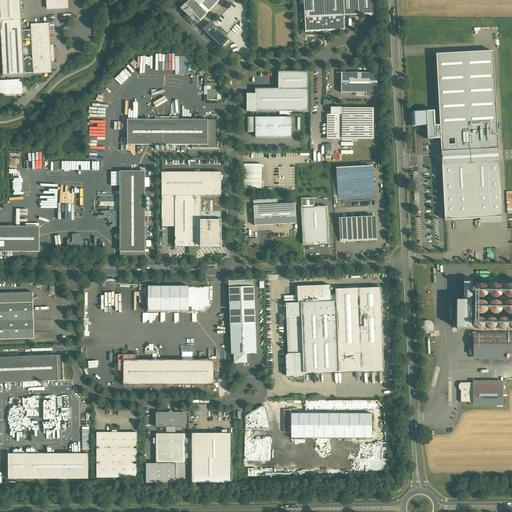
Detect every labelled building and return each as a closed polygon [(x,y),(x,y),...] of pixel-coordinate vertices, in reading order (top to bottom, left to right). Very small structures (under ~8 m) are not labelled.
[(0,0),(0,15),(0,22),(22,21),(20,0),(0,0)] [(66,0),(47,0),(48,9),(67,8),(66,0)] [(207,14),(192,0),(189,0),(184,6),(193,15),(196,17),(200,21),(207,14)] [(219,0),(192,0),(207,14),(219,0)] [(343,0),(303,0),(305,18),(344,16),(343,0)] [(373,0),(343,0),(344,16),(367,15),(373,17),(374,14),(373,0)] [(184,6),(181,9),(190,18),(193,15),(184,6)] [(344,16),(305,18),(305,32),(322,31),(328,31),(345,30),(344,16)] [(22,21),(0,22),(3,76),(24,74),(24,59),(23,40),(22,31),(22,21)] [(229,41),(210,23),(205,28),(206,29),(204,31),(222,48),(229,41)] [(49,24),(31,25),(31,30),(32,40),(32,59),(33,73),(33,74),(52,73),(49,24)] [(31,30),(22,31),(23,40),(32,40),(31,30)] [(493,52),(436,55),(440,126),(441,139),(441,154),(498,151),(493,52)] [(30,57),(25,58),(26,59),(24,59),(24,74),(33,73),(32,59),(30,59),(30,57)] [(278,89),(255,89),(255,95),(255,112),(308,112),(308,72),(278,72),(278,89)] [(377,73),(341,73),(341,93),(366,93),(366,97),(377,97),(377,73)] [(0,95),(23,94),(23,88),(20,88),(20,80),(0,80),(0,95)] [(204,87),(204,95),(207,95),(207,90),(210,90),(210,89),(218,89),(218,86),(209,86),(209,87),(204,87)] [(210,90),(207,90),(207,95),(207,100),(217,100),(217,90),(210,90)] [(342,109),(342,115),(332,115),(332,139),(373,139),(373,108),(342,109)] [(440,126),(435,126),(434,112),(422,112),(410,113),(410,127),(423,126),(427,125),(428,137),(429,137),(430,138),(435,138),(435,139),(441,139),(440,126)] [(291,118),(248,118),(248,133),(255,133),(255,138),(292,138),(291,118)] [(208,120),(127,120),(127,145),(192,145),(208,145),(208,120)] [(217,120),(208,120),(208,145),(192,145),(192,148),(217,148),(217,120)] [(498,151),(441,154),(442,163),(499,160),(498,151)] [(499,160),(442,163),(445,220),(480,218),(501,217),(502,217),(499,160)] [(262,164),(244,164),(244,189),(262,189),(262,164)] [(373,166),(337,168),(338,203),(374,201),(373,166)] [(145,172),(120,172),(120,252),(145,252),(145,172)] [(221,173),(162,173),(162,197),(175,197),(176,197),(200,197),(221,197),(221,173)] [(175,197),(162,197),(162,227),(175,227),(175,197)] [(176,197),(175,197),(175,227),(175,247),(200,247),(200,221),(200,197),(176,197)] [(221,197),(200,197),(200,221),(216,221),(216,218),(221,218),(221,197)] [(278,205),(253,206),(254,226),(296,224),(295,204),(278,205)] [(327,208),(302,209),(304,244),(314,244),(314,243),(319,242),(319,243),(329,243),(327,208)] [(375,217),(339,219),(340,239),(376,237),(375,217)] [(216,221),(200,221),(200,247),(221,247),(221,221),(216,221)] [(39,227),(0,226),(0,251),(39,252),(39,227)] [(330,286),(297,287),(298,303),(301,303),(331,302),(330,286)] [(189,287),(148,287),(148,312),(189,312),(189,287)] [(254,287),(229,288),(230,324),(255,323),(254,287)] [(380,288),(335,290),(336,302),(338,372),(384,370),(380,288)] [(33,293),(0,293),(0,303),(33,303),(33,293)] [(463,301),(456,301),(456,306),(457,320),(457,329),(471,329),(471,301),(463,301)] [(487,310),(488,308),(487,305),(486,303),(483,302),(481,301),(478,302),(476,303),(475,306),(474,308),(475,311),(476,313),(478,314),(481,315),(484,314),(486,313),(487,310)] [(502,311),(502,308),(502,305),(500,303),(498,302),(495,301),(493,302),(490,303),(489,306),(488,308),(489,311),(490,313),(493,314),(495,315),(498,314),(500,313),(502,311)] [(331,302),(301,303),(298,303),(286,304),(286,317),(288,354),(303,353),(304,373),(338,372),(336,302),(331,302)] [(33,303),(0,303),(0,339),(34,339),(33,303)] [(485,326),(485,324),(485,322),(483,320),(482,319),(479,319),(477,319),(476,320),(474,322),(474,324),(474,326),(476,328),(477,329),(480,329),(482,329),(483,328),(485,326)] [(496,326),(497,324),(496,322),(495,320),(493,319),(491,319),(489,319),(487,320),(486,322),(486,324),(486,326),(487,328),(489,329),(491,330),(493,329),(495,328),(496,326)] [(508,326),(508,324),(508,322),(507,320),(505,319),(503,319),(501,319),(499,320),(498,322),(497,324),(498,326),(499,328),(501,329),(503,330),(505,329),(507,328),(508,326)] [(433,329),(434,327),(433,325),(432,323),(430,321),(427,321),(425,321),(423,323),(422,325),(421,327),(422,330),(423,332),(425,333),(427,333),(430,333),(432,331),(433,329)] [(255,323),(230,324),(231,354),(234,354),(247,354),(256,353),(255,323)] [(511,334),(473,334),(473,355),(511,355),(511,334)] [(303,353),(288,354),(286,356),(286,376),(293,376),(294,377),(297,377),(298,376),(301,376),(304,373),(303,353)] [(247,354),(234,354),(234,363),(239,363),(239,362),(242,362),(242,363),(247,363),(247,354)] [(135,355),(118,355),(118,376),(124,376),(124,361),(135,361),(135,355)] [(57,356),(0,357),(0,382),(58,381),(57,356)] [(135,361),(124,361),(124,376),(124,386),(214,386),(214,371),(214,361),(135,361)] [(467,385),(465,383),(461,383),(459,385),(459,389),(461,391),(461,402),(470,403),(469,405),(472,405),(472,385),(467,385)] [(503,385),(473,385),(472,385),(472,405),(503,405),(503,385)] [(20,412),(25,411),(24,401),(25,401),(24,395),(14,397),(16,413),(14,413),(13,408),(10,408),(11,417),(14,416),(14,415),(20,414),(20,412)] [(271,403),(246,414),(244,468),(247,470),(246,478),(247,476),(248,469),(267,469),(275,474),(290,474),(291,472),(297,472),(301,466),(300,464),(303,463),(298,460),(299,459),(299,456),(301,455),(300,453),(304,453),(303,455),(307,455),(306,454),(311,452),(314,447),(312,446),(318,446),(310,442),(278,441),(278,452),(269,452),(271,403)] [(185,413),(173,413),(171,410),(168,413),(157,413),(156,414),(156,427),(157,428),(166,428),(176,428),(185,428),(186,427),(186,414),(185,413)] [(371,413),(291,414),(291,434),(291,439),(372,437),(371,413)] [(137,433),(97,433),(97,478),(137,478),(137,433)] [(221,434),(192,434),(192,439),(192,458),(192,484),(232,484),(232,433),(227,433),(222,434),(221,434)] [(166,434),(156,434),(156,463),(156,464),(186,464),(186,458),(186,439),(186,434),(176,434),(166,434)] [(89,454),(26,453),(26,448),(21,448),(21,453),(10,453),(10,479),(89,479),(89,454)] [(186,464),(156,464),(156,463),(146,463),(146,484),(186,484),(186,464)]
